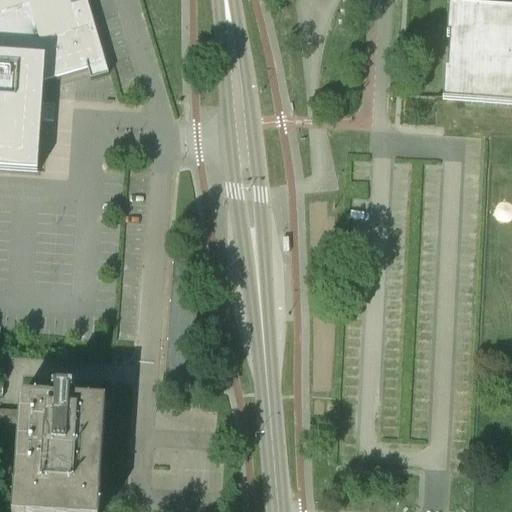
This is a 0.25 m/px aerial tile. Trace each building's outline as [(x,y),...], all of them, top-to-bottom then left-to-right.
[(86,0),(0,0),(0,172),(38,174),(41,122),(54,123),(55,106),(42,105),(44,83),(106,65),(86,0)] [(511,18),(452,15),(447,101),(460,102),(511,105),(511,18)] [(89,76),(90,82),(109,76),(107,71),(89,76)] [(165,384),(191,385),(200,264),(173,263),(165,384)] [(98,511),(100,491),(106,405),(70,403),(70,395),(56,394),(56,402),(20,400),(19,413),(0,412),(0,424),(18,426),(12,511),(98,511)]
